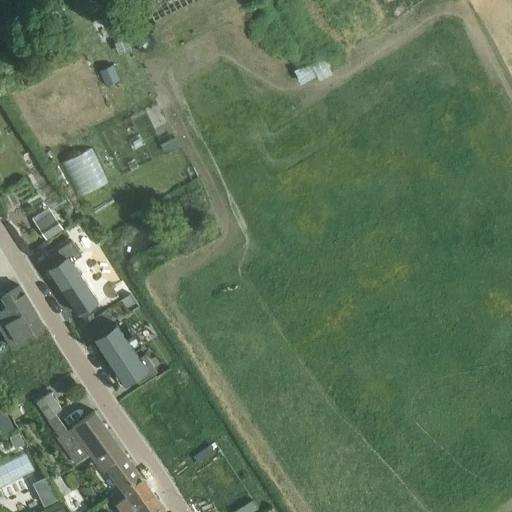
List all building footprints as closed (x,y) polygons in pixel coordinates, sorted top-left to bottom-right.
[(143,0),(154,21),(195,0),(143,0)] [(0,17),(0,33),(16,60),(35,51),(21,27),(25,25),(15,9),(0,17)] [(122,27),(114,30),(117,38),(125,35),(122,27)] [(63,54),(53,59),(57,67),(67,61),(63,54)] [(112,66),(99,72),(105,86),(118,80),(112,66)] [(48,206),(31,217),(46,238),(62,227),(48,206)] [(56,265),(48,271),(77,314),(78,314),(76,311),(94,299),(96,302),(97,301),(71,262),(81,255),(71,240),(49,254),(56,265)] [(0,328),(11,347),(44,328),(19,285),(1,296),(7,306),(0,310),(0,328)] [(94,338),(92,338),(121,382),(132,375),(138,384),(156,372),(144,353),(138,358),(115,323),(114,324),(116,327),(96,341),(94,338)] [(59,363),(50,369),(55,376),(63,371),(59,363)] [(104,466),(120,488),(139,474),(94,411),(67,430),(55,413),(61,409),(50,392),(36,402),(59,435),(56,436),(76,463),(90,454),(100,469),(104,466)] [(7,415),(0,418),(0,432),(1,434),(13,428),(7,415)] [(19,431),(9,435),(15,446),(24,442),(19,431)] [(209,445),(192,456),(197,463),(213,452),(209,445)] [(156,497),(139,474),(120,488),(110,496),(121,511),(133,511),(136,510),(137,511),(164,511),(165,511),(156,497)]
